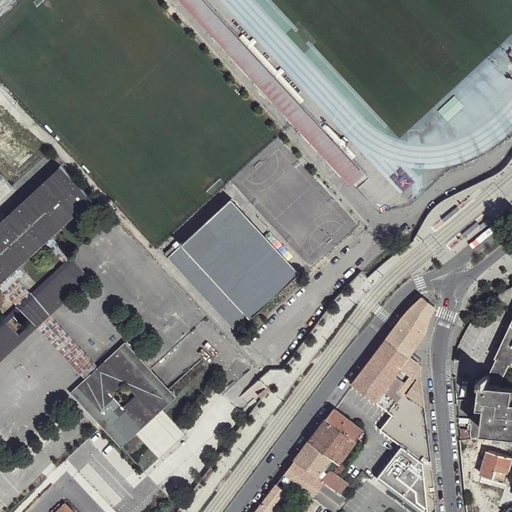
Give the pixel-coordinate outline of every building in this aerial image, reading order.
[(370,178),(204,0),(181,0),(357,188),(370,178)] [(414,182),(388,150),(373,162),(399,194),(414,182)] [(90,198),(61,167),(0,224),(0,281),(11,272),(44,242),(51,235),(90,198)] [(399,200),(384,184),(368,199),(383,216),(399,200)] [(303,275),(236,199),(179,248),(171,256),(169,258),(235,333),(303,275)] [(70,256),(51,235),(44,242),(64,262),(70,256)] [(179,248),(177,245),(168,253),(171,256),(179,248)] [(75,261),(70,256),(64,262),(30,293),(17,306),(0,321),(0,360),(37,327),(51,314),(60,305),(59,304),(45,289),(62,273),(61,272),(75,261)] [(90,277),(75,261),(61,272),(62,273),(75,288),(77,289),(90,277)] [(30,293),(11,272),(0,281),(0,288),(17,306),(30,293)] [(75,288),(62,273),(45,289),(59,304),(75,288)] [(434,308),(422,298),(408,311),(386,340),(408,357),(425,332),(429,319),(434,308)] [(99,364),(51,314),(37,327),(85,377),(99,364)] [(511,328),(488,383),(493,384),(493,387),(500,388),(510,367),(511,368),(511,328)] [(408,357),(386,340),(352,384),(353,385),(392,415),(381,430),(387,435),(402,446),(431,467),(427,433),(425,412),(419,366),(410,358),(408,357)] [(150,369),(125,341),(99,364),(85,377),(70,391),(121,446),(175,396),(150,369)] [(511,390),(493,388),(493,387),(493,384),(488,383),(484,383),(482,408),(488,409),(487,415),(485,435),(511,438),(511,390)] [(364,431),(334,409),(309,441),(331,458),(336,461),(339,464),(364,431)] [(475,414),(470,419),(469,425),(472,426),(471,438),(485,440),(485,435),(487,415),(475,414)] [(64,437),(34,465),(47,479),(77,451),(64,437)] [(331,458),(309,441),(295,459),(285,473),(334,510),(336,510),(345,498),(340,494),(348,484),(329,470),(336,461),(331,458)] [(434,511),(431,467),(402,446),(379,476),(425,511),(434,511)] [(511,456),(489,449),(482,473),(505,480),(511,456)] [(32,467),(2,496),(16,510),(46,482),(32,467)] [(287,482),(282,478),(277,484),(283,488),(287,482)] [(283,488),(277,484),(255,511),(268,511),(285,490),(283,488)] [(73,511),(65,503),(56,511),(73,511)]
